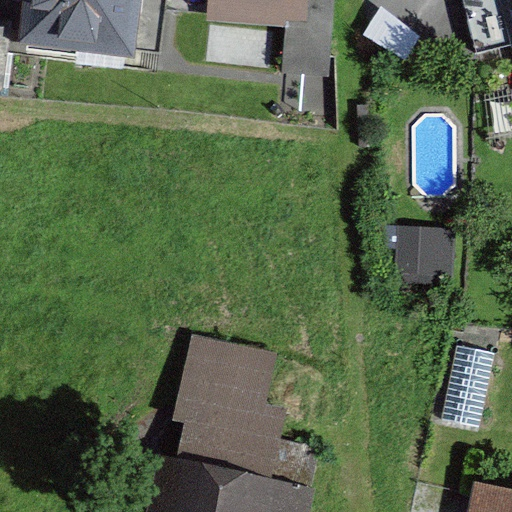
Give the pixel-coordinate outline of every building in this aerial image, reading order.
[(33,0),(29,43),(160,57),(166,0),(33,0)] [(332,0),(217,0),(216,19),(285,24),(282,61),(328,64),(332,0)] [(511,0),(469,0),(484,58),(511,50),(511,0)] [(400,222),(399,275),(456,276),(457,223),(400,222)] [(446,413),(481,420),(496,350),(461,342),(446,413)] [(307,511),(320,456),(192,429),(174,511),(307,511)] [(511,511),(511,505),(478,498),(474,511),(511,511)]
